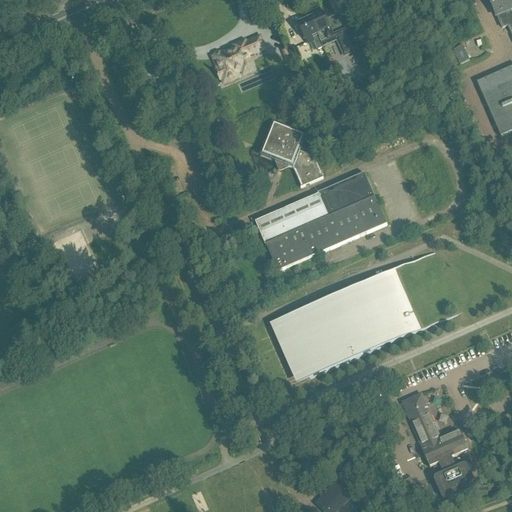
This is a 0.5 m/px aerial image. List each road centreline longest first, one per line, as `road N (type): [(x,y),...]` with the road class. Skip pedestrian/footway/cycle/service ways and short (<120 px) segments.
road 1 (unclassified): [(171,241),(77,12)]
road 2 (unknown): [(212,225),(178,155),(131,139)]
